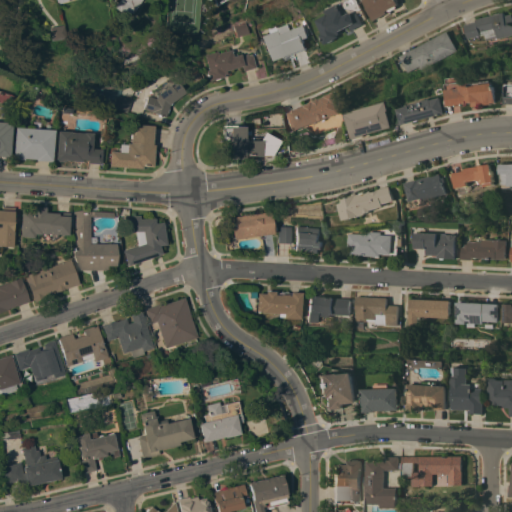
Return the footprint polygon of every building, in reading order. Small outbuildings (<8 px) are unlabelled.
[(137,0),(129,13),(127,12),(125,16),(112,7),(116,0),(137,0)] [(396,0),(398,3),(396,5),(397,6),(390,10),(388,8),(386,10),(387,12),(373,19),(362,0),(396,0)] [(350,30),(348,25),(338,30),(340,33),(337,34),(337,36),(324,43),(319,34),(321,33),(314,19),(325,13),(323,10),(336,3),(342,15),(349,11),(351,14),(356,12),(362,23),(350,30)] [(475,21),(475,18),(494,13),(493,13),(499,12),(503,11),(504,15),(511,13),(511,17),(511,34),(497,38),(496,34),(484,37),(483,33),(467,37),(463,24),(475,21)] [(236,36),(233,26),(237,25),(236,24),(242,22),(243,23),(245,23),(248,33),(236,36)] [(261,36),(269,33),(267,28),(274,25),(275,27),(288,23),(290,29),(304,23),(308,36),(303,38),(306,48),(291,53),(271,61),(261,36)] [(46,27),(62,24),(64,37),(49,40),(46,27)] [(447,30),(457,49),(421,68),(419,65),(407,71),(399,55),(447,30)] [(255,67),(243,71),(242,66),(226,70),(226,73),(224,74),(224,76),(209,81),(206,70),(208,70),(204,55),(217,51),(218,53),(231,49),(233,56),(240,54),(241,57),(243,56),(243,55),(248,53),(248,55),(251,54),(255,67)] [(170,104),(169,106),(165,117),(164,117),(163,123),(145,117),(147,110),(143,109),(145,101),(142,100),(145,86),(172,74),(178,81),(178,82),(185,92),(170,104)] [(497,81),(497,85),(499,85),(500,96),(501,96),(501,101),(496,102),(496,103),(478,105),(477,101),(465,102),(465,103),(453,105),(451,88),(463,87),(463,85),(473,84),(474,85),(481,84),(497,81)] [(138,98),(132,95),(136,86),(142,89),(138,98)] [(0,90),(14,95),(14,107),(0,102),(0,90)] [(309,126),(292,133),(284,113),(335,92),(343,112),(340,113),(345,125),(314,138),(309,126)] [(131,100),(127,112),(114,108),(119,95),(131,100)] [(451,111),(407,124),(403,108),(415,105),(415,104),(428,100),(436,97),(436,99),(446,96),(451,111)] [(370,133),(370,135),(369,135),(360,138),(359,138),(358,138),(357,137),(356,137),(350,113),(360,110),(360,109),(392,100),(394,109),(393,110),(397,126),(370,133)] [(0,121),(6,122),(6,124),(11,124),(9,156),(0,155),(0,121)] [(152,144),(154,145),(153,167),(142,166),(142,168),(109,166),(110,151),(120,152),(120,144),(127,144),(127,143),(130,143),(131,124),(153,125),(152,144)] [(262,155),(262,156),(244,156),(244,159),(230,159),(230,140),(222,140),(222,127),(223,127),(223,125),(244,125),(244,128),(243,128),(243,137),(260,137),(264,132),(279,140),(272,155),(262,155)] [(54,129),(52,161),(36,160),(36,159),(25,158),(24,159),(13,159),(15,127),(54,129)] [(71,131),(71,132),(84,133),(84,132),(93,133),(92,148),(101,149),(101,164),(87,163),(87,160),(82,159),(82,161),(63,160),(63,162),(58,161),(58,157),(56,157),(58,131),(71,131)] [(496,162),(498,173),(499,173),(500,175),(499,175),(499,180),(498,180),(499,184),(491,185),(490,182),(489,182),(488,179),(484,180),(484,178),(472,180),(473,185),(461,187),(458,172),(470,170),(469,167),(496,162)] [(446,172),(447,177),(449,176),(450,180),(448,181),(451,193),(429,199),(430,203),(417,206),(414,196),(413,196),(409,182),(446,172)] [(341,203),(345,201),(344,198),(356,194),(356,193),(359,192),(360,194),(365,192),(369,190),(370,192),(375,190),(375,191),(381,189),(384,188),(393,185),(393,186),(395,185),(398,199),(398,200),(386,203),(387,205),(374,209),(374,210),(368,212),(368,213),(360,216),(360,215),(345,219),(341,203)] [(0,209),(1,210),(1,206),(14,207),(13,212),(11,231),(12,232),(11,247),(0,245),(0,209)] [(19,236),(21,208),(31,208),(31,206),(45,207),(45,212),(54,213),(54,211),(69,212),(68,220),(67,235),(56,234),(56,237),(52,240),(41,239),(42,233),(41,233),(40,234),(34,234),(34,237),(19,236)] [(113,212),(113,218),(89,216),(89,243),(115,243),(115,266),(106,266),(106,270),(78,270),(72,255),(73,211),(89,211),(89,210),(113,212)] [(234,239),(231,217),(270,211),(273,233),(234,239)] [(127,265),(122,250),(144,243),(142,231),(130,232),(129,215),(139,215),(139,219),(155,218),(155,223),(163,222),(166,244),(159,245),(162,254),(127,265)] [(290,243),(278,243),(278,226),(291,226),(290,243)] [(319,227),(318,240),(322,240),(322,246),(318,246),(318,252),(295,250),(296,226),(319,227)] [(397,252),(396,255),(391,254),(391,253),(380,252),(380,255),(350,254),(351,246),(347,246),(348,232),(368,233),(368,230),(380,231),(381,227),(391,227),(391,234),(392,234),(392,239),(396,240),(396,241),(398,241),(398,237),(402,237),(402,250),(396,250),(396,252),(397,252)] [(452,233),(452,232),(455,232),(455,234),(456,234),(456,236),(455,253),(455,258),(444,257),(443,258),(441,258),(440,257),(437,257),(437,253),(425,254),(426,245),(426,248),(414,247),(415,231),(452,233)] [(482,257),(482,258),(478,257),(472,257),(472,259),(460,258),(461,246),(462,246),(462,245),(464,245),(464,243),(467,243),(467,240),(482,241),(482,238),(507,239),(506,245),(505,258),(482,257)] [(43,296),(43,297),(34,300),(25,275),(70,259),(79,284),(43,296)] [(29,301),(7,309),(0,311),(0,284),(9,282),(9,281),(21,277),(29,301)] [(300,319),(284,318),(284,317),(279,316),(279,313),(262,312),(262,310),(257,310),(257,293),(266,293),(266,291),(274,291),(274,289),(277,290),(277,292),(281,292),(281,291),(288,292),(301,292),(300,319)] [(331,313),(331,314),(328,314),(328,316),(318,316),(317,322),(308,322),(309,295),(332,296),(332,297),(350,298),(349,314),(331,313)] [(387,296),(386,304),(388,304),(388,302),(397,303),(397,304),(398,304),(397,324),(374,323),(374,319),(365,318),(365,320),(354,319),(354,310),(355,310),(355,295),(387,296)] [(197,337),(165,348),(156,321),(149,323),(144,309),(156,305),(162,303),(162,304),(184,297),(197,337)] [(450,299),(449,310),(451,310),(451,314),(450,314),(450,317),(421,316),(420,328),(407,328),(408,314),(409,297),(450,299)] [(456,301),(471,302),(471,301),(480,301),(480,302),(487,302),(487,301),(498,302),(497,321),(482,320),(482,322),(468,322),(468,320),(465,320),(464,323),(455,322),(456,301)] [(511,320),(511,322),(502,321),(502,303),(511,303),(511,320)] [(154,347),(143,351),(144,353),(132,357),(130,350),(123,353),(117,335),(115,336),(116,337),(107,340),(101,325),(115,320),(116,321),(125,318),(127,323),(132,321),(130,315),(141,311),(154,347)] [(103,346),(104,346),(108,357),(109,357),(111,363),(106,364),(104,358),(94,361),(93,356),(82,360),(82,361),(66,366),(64,359),(65,359),(62,351),(61,351),(60,348),(61,348),(58,338),(72,333),(73,338),(84,334),(82,329),(96,324),(103,346)] [(65,374),(54,378),(53,373),(42,376),(43,378),(36,381),(34,375),(33,376),(32,374),(29,364),(27,365),(28,366),(19,369),(14,353),(27,348),(28,350),(38,347),(39,350),(44,348),(43,344),(45,343),(45,342),(51,340),(51,341),(53,340),(65,374)] [(0,357),(11,354),(19,383),(16,384),(17,390),(2,395),(0,389),(0,357)] [(453,382),(452,382),(453,378),(454,378),(455,366),(469,366),(469,383),(473,383),(473,387),(484,387),(483,400),(484,400),(484,412),(469,412),(469,408),(452,408),(453,382)] [(324,397),(321,397),(320,393),(317,375),(341,372),(341,373),(354,371),(358,401),(344,403),(344,406),(343,406),(343,407),(337,408),(337,407),(336,407),(336,408),(334,408),(330,408),(330,409),(328,409),(325,409),(324,397)] [(489,403),(490,376),(498,376),(498,378),(506,379),(506,378),(511,378),(511,415),(510,415),(511,406),(504,406),(504,404),(489,403)] [(206,385),(199,387),(199,386),(197,381),(204,379),(206,385)] [(447,408),(446,408),(446,409),(436,408),(436,407),(435,407),(435,405),(422,405),(422,410),(409,409),(409,406),(407,406),(407,403),(409,403),(410,383),(424,383),(424,380),(439,381),(439,384),(448,385),(447,408)] [(362,387),(375,386),(375,384),(389,383),(389,387),(398,387),(399,403),(400,403),(400,405),(399,405),(399,409),(392,409),(392,410),(388,410),(388,409),(375,410),(375,411),(363,411),(362,387)] [(117,392),(118,398),(111,400),(109,394),(117,392)] [(224,436),(202,442),(197,423),(203,421),(202,415),(206,414),(204,405),(217,402),(219,412),(224,411),(222,403),(236,400),(239,415),(240,414),(241,419),(241,421),(236,423),(239,433),(234,433),(233,435),(230,436),(228,435),(224,437),(224,436)] [(191,438),(177,441),(177,442),(178,442),(178,444),(156,450),(157,451),(158,451),(159,454),(141,458),(136,437),(143,435),(138,414),(151,410),(153,416),(155,416),(156,421),(164,419),(165,423),(187,418),(191,438)] [(0,439),(0,432),(16,430),(17,437),(0,439)] [(80,458),(79,458),(76,448),(77,448),(74,436),(79,435),(79,434),(85,432),(85,433),(93,431),(95,437),(111,433),(111,434),(112,433),(112,434),(113,433),(115,443),(113,443),(114,448),(115,447),(117,455),(109,457),(108,454),(100,456),(100,457),(99,458),(98,459),(96,459),(95,458),(92,458),(94,470),(83,472),(80,458)] [(0,470),(0,465),(18,462),(20,473),(22,473),(21,466),(23,466),(21,455),(20,456),(19,448),(31,445),(33,450),(36,450),(37,456),(42,455),(43,458),(54,456),(54,459),(55,459),(59,478),(55,479),(54,479),(51,480),(50,480),(48,479),(46,480),(46,481),(40,483),(40,482),(18,486),(17,480),(3,483),(0,470)] [(463,455),(463,470),(464,470),(464,484),(450,484),(450,482),(449,482),(449,473),(434,473),(434,484),(421,484),(421,485),(413,485),(413,476),(403,476),(403,455),(463,455)] [(367,460),(388,460),(388,456),(400,456),(400,469),(386,469),(386,487),(399,487),(399,507),(382,507),(382,503),(370,503),(370,495),(367,495),(367,460)] [(362,500),(354,500),(354,501),(349,501),(349,500),(334,500),(334,486),(333,486),(333,466),(337,466),(337,464),(346,464),(346,466),(347,466),(347,459),(353,459),(360,459),(362,459),(362,467),(361,467),(361,486),(362,486),(362,500)] [(281,474),(282,476),(281,476),(285,491),(286,491),(286,493),(286,495),(287,497),(286,497),(288,501),(287,502),(264,508),(264,511),(263,511),(254,511),(252,501),(248,485),(247,482),(281,474)] [(243,484),(246,496),(240,497),(243,507),(228,511),(217,511),(216,506),(215,506),(211,492),(243,484)] [(422,495),(422,503),(413,503),(412,502),(406,502),(406,497),(412,496),(412,495),(422,495)] [(180,511),(177,499),(188,496),(189,498),(196,496),(197,499),(204,497),(207,506),(209,505),(210,511),(180,511)] [(176,511),(145,511),(151,506),(157,511),(163,511),(174,501),(176,511)]
